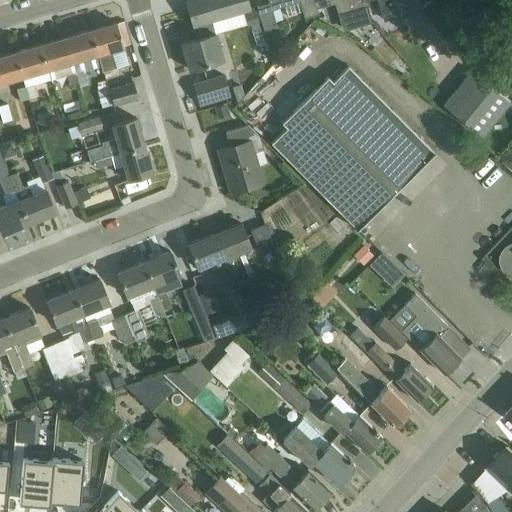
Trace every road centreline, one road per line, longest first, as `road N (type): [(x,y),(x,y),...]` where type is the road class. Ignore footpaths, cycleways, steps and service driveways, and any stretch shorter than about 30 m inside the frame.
road 1 (residential): [(0,276),(195,194),(136,0)]
road 2 (tertiary): [(381,511),(511,368)]
